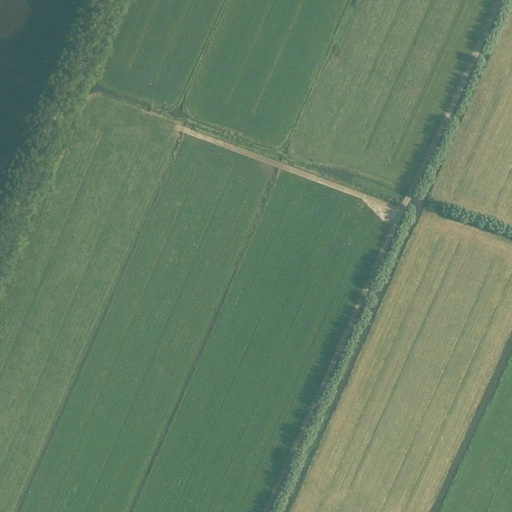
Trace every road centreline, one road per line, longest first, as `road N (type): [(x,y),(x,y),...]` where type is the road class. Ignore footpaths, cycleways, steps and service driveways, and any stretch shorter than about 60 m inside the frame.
road 1 (track): [(266,511),(505,0)]
road 2 (unclassified): [(0,223),(93,0)]
road 3 (track): [(400,212),(281,166)]
